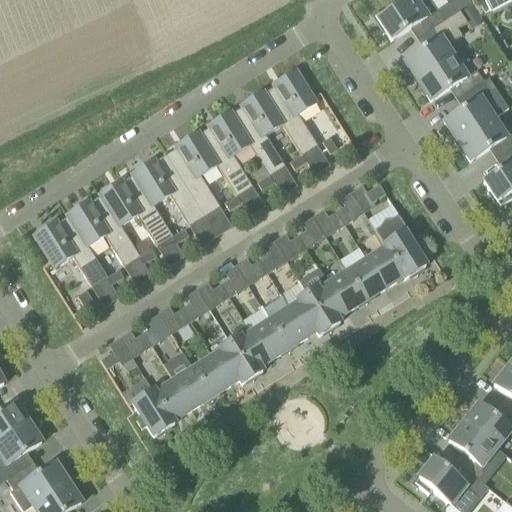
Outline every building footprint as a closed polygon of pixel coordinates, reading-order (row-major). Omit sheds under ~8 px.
[(452,0),(446,4),(448,5),(437,13),(428,0),(413,0),(392,14),(389,9),(374,19),(391,44),(416,28),(422,38),(455,16),(459,14),(470,6),(466,0),(452,0)] [(511,0),(489,0),(484,2),(490,14),(511,2),(511,0)] [(482,24),(470,6),(459,14),(467,26),(471,32),(482,24)] [(459,14),(455,16),(422,38),(429,48),(404,64),(417,84),(453,61),(445,49),(461,39),(457,32),(467,26),(459,14)] [(466,81),(453,61),(417,84),(430,104),(455,88),(462,98),(483,84),(476,74),(466,81)] [(298,118),(316,107),(295,74),(273,88),(274,90),(264,96),(263,97),(282,128),(301,159),(302,158),(317,149),(298,118)] [(443,125),(457,145),(492,121),(507,111),(488,81),(483,84),(462,98),(469,108),(462,112),(443,125)] [(241,110),(231,117),(230,117),(250,148),(249,149),(268,179),(269,179),(285,169),(265,139),(282,128),(263,97),(264,96),(262,94),(240,109),(241,110)] [(233,159),(249,149),(250,148),(230,117),(231,117),(230,115),(208,129),(209,131),(199,137),(198,137),(217,169),(236,200),(237,199),(252,190),(233,159)] [(511,136),(505,141),(492,121),(457,145),(470,165),(495,148),(501,158),(511,151),(511,136)] [(220,210),(200,179),(217,169),(198,137),(199,137),(197,135),(175,149),(176,151),(166,157),(165,156),(164,156),(204,220),(220,210)] [(330,158),(337,153),(329,141),(322,146),(330,158)] [(511,151),(501,158),(508,168),(483,185),(500,210),(511,201),(511,195),(511,151)] [(154,165),(153,163),(131,177),(132,179),(133,178),(152,209),(153,209),(169,199),(189,230),(204,220),(164,156),(164,157),(165,158),(154,165)] [(301,159),(290,166),(294,173),(306,166),(302,158),(301,159)] [(156,250),(172,240),(153,209),(152,209),(133,178),(132,179),(122,185),(121,183),(98,197),(100,199),(120,230),(121,229),(137,219),(156,250)] [(269,179),(268,179),(257,186),(262,194),(274,186),(269,179)] [(370,207),(385,198),(379,188),(365,198),(370,207)] [(361,192),(350,198),(362,218),(373,211),(370,207),(365,198),(361,192)] [(344,210),(353,223),(362,218),(350,198),(341,204),(344,210)] [(124,270),(139,261),(140,260),(121,229),(120,230),(100,199),(89,206),(88,204),(66,218),(67,220),(68,219),(87,250),(88,250),(104,240),(124,270)] [(241,207),(237,199),(236,200),(224,207),(229,214),(241,207)] [(344,229),(353,223),(344,210),(336,215),(344,229)] [(323,214),(312,221),(324,241),(335,234),(327,221),(323,214)] [(344,229),(336,215),(327,221),(335,234),(344,229)] [(56,224),(33,238),(54,271),(72,260),(91,291),(106,281),(107,280),(88,250),(87,250),(68,219),(67,220),(57,226),(56,224)] [(408,234),(398,219),(393,223),(386,228),(381,230),(375,234),(384,248),(406,282),(425,270),(418,259),(423,256),(415,244),(411,247),(404,237),(408,234)] [(306,233),(315,246),(324,241),(312,221),(303,227),(306,233)] [(184,232),(172,240),(176,247),(188,240),(184,232)] [(306,253),(315,246),(306,233),(297,239),(306,253)] [(284,238),(273,245),(286,265),(297,258),(289,245),(284,238)] [(306,253),(297,239),(289,245),(297,258),(306,253)] [(268,258),(276,271),(286,265),(273,245),(264,251),(268,258)] [(404,283),(406,282),(384,248),(383,248),(384,251),(366,262),(385,292),(403,280),(404,283)] [(140,260),(139,261),(144,268),(156,260),(151,253),(140,260)] [(268,258),(259,263),(267,277),(276,271),(268,258)] [(385,292),(366,262),(347,274),(365,304),(385,292)] [(267,277),(259,263),(249,270),(258,283),(267,277)] [(246,264),(235,270),(247,290),(258,283),(249,270),(246,264)] [(229,281),(238,295),(247,290),(235,270),(226,276),(229,281)] [(337,322),(346,316),(327,286),(318,271),(298,283),(300,285),(307,296),(329,333),(339,326),(337,322)] [(119,273),(107,280),(106,281),(111,288),(123,281),(119,273)] [(365,304),(347,274),(327,286),(346,316),(365,304)] [(229,301),(238,295),(229,281),(220,288),(229,301)] [(229,301),(220,288),(210,295),(219,308),(229,301)] [(207,289),(196,295),(208,315),(219,308),(210,295),(207,289)] [(77,299),(85,311),(94,306),(86,294),(77,299)] [(190,306),(199,320),(208,315),(196,295),(187,301),(190,306)] [(319,339),(329,333),(307,296),(297,303),(298,305),(288,311),(307,341),(316,335),(319,339)] [(307,341),(288,311),(280,298),(261,310),(269,323),(288,353),(307,341)] [(190,325),(199,320),(190,306),(181,312),(190,325)] [(190,325),(181,312),(171,320),(180,333),(190,325)] [(168,313),(157,320),(169,340),(180,333),(171,320),(168,313)] [(151,331),(160,345),(169,340),(157,320),(148,326),(151,331)] [(288,353),(269,323),(250,335),(268,365),(288,353)] [(143,336),(151,350),(160,345),(151,331),(143,336)] [(259,371),(268,365),(250,335),(240,341),(239,339),(229,345),(252,381),(262,375),(259,371)] [(151,350),(143,336),(133,343),(141,356),(151,350)] [(119,344),(130,363),(141,356),(133,343),(129,338),(119,344)] [(118,365),(121,369),(130,363),(119,344),(109,350),(112,355),(118,365)] [(252,381),(229,345),(219,351),(221,353),(211,360),(229,389),(239,383),(241,388),(252,381)] [(106,373),(118,365),(112,355),(100,363),(106,373)] [(191,414),(210,402),(191,372),(181,356),(162,368),(172,384),(191,414)] [(229,389),(211,360),(191,372),(210,402),(229,389)] [(130,363),(121,369),(127,374),(135,370),(130,363)] [(511,372),(508,369),(493,388),(511,402),(511,403),(505,413),(511,418),(511,372)] [(191,414),(172,384),(154,395),(153,393),(151,394),(173,428),(174,427),(173,425),(191,414)] [(173,428),(151,394),(132,406),(139,418),(135,421),(142,432),(146,429),(153,440),(173,428)] [(0,444),(28,426),(15,406),(0,415),(0,444)] [(511,418),(505,413),(497,422),(478,407),(463,425),(496,451),(510,433),(511,434),(511,418)] [(496,451),(463,425),(448,444),(467,459),(460,469),(479,485),(487,475),(481,470),(496,451)] [(0,459),(1,460),(0,461),(0,487),(6,483),(27,469),(21,459),(41,446),(28,426),(0,444),(0,459)] [(432,493),(450,508),(465,490),(479,501),(487,491),(479,485),(460,469),(452,478),(433,463),(414,486),(428,497),(432,493)] [(20,511),(27,511),(33,509),(68,486),(54,466),(34,479),(27,469),(6,483),(13,493),(10,495),(20,511)] [(71,511),(81,506),(68,486),(33,509),(35,511),(71,511)]
